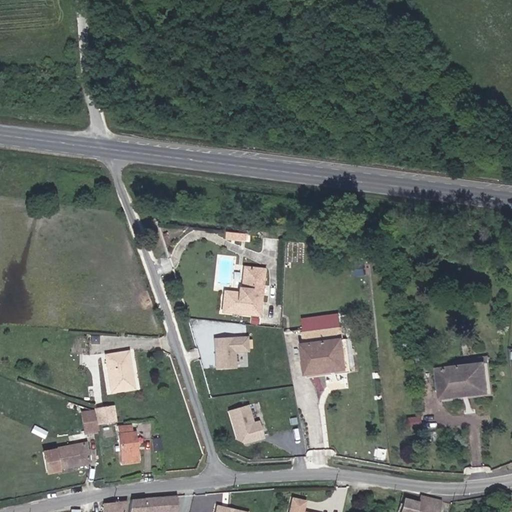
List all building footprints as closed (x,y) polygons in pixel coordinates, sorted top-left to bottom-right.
[(255,238),(256,231),(247,230),(246,236),(255,238)] [(259,314),(268,269),(248,265),(243,290),(231,288),(227,308),(259,314)] [(308,341),(347,335),(343,316),(305,321),(308,341)] [(352,369),(347,335),(308,341),(303,342),(309,375),(352,369)] [(212,338),(214,368),(233,366),(232,351),(246,350),(245,336),(212,338)] [(137,389),(131,351),(106,355),(112,393),(137,389)] [(492,393),(488,360),(439,366),(442,398),(492,393)] [(259,419),(253,420),(248,403),(225,409),(235,444),(263,436),(259,419)] [(115,406),(96,409),(96,411),(97,426),(117,422),(115,406)] [(97,426),(96,411),(81,413),(85,436),(98,434),(97,426)] [(410,425),(424,422),(422,413),(408,416),(410,425)] [(123,465),(141,462),(137,432),(133,432),(132,425),(118,427),(123,465)] [(47,439),(50,432),(36,426),(33,433),(47,439)] [(87,463),(83,444),(51,451),(51,452),(41,455),(46,475),(56,472),(56,470),(87,463)] [(389,493),(377,489),(375,495),(365,492),(362,504),(376,507),(374,511),(390,511),(391,510),(385,508),(389,493)] [(172,511),(173,495),(127,500),(125,511),(172,511)] [(434,511),(437,500),(416,495),(415,503),(400,499),(396,511),(434,511)] [(285,511),(305,511),(299,510),(301,500),(289,497),(285,511)] [(119,511),(122,501),(101,503),(99,511),(119,511)]
